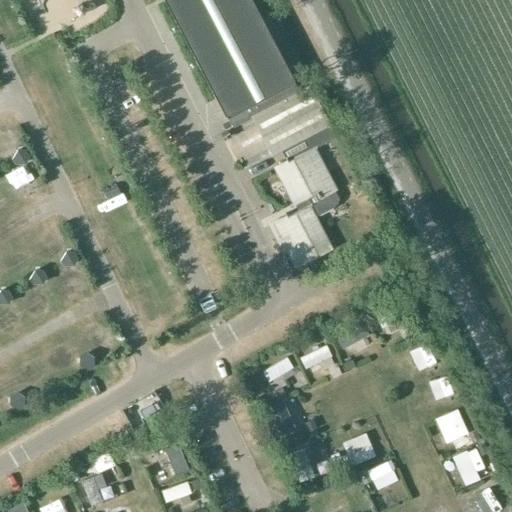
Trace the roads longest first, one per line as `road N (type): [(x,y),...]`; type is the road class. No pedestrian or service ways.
road 1 (unclassified): [(511,398),(311,0)]
road 2 (unknown): [(220,337),(81,53),(132,22)]
